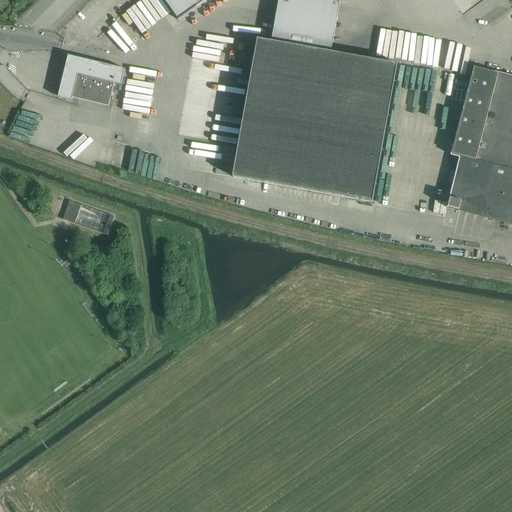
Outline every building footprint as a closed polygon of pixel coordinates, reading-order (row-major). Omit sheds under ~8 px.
[(48,0),(43,0),(24,17),(30,24),(53,4),(48,0)] [(164,0),(178,20),(205,0),(164,0)] [(278,0),(276,15),(271,42),(331,52),(336,25),(340,1),(332,0),(278,0)] [(385,9),(398,2),(397,0),(389,0),(382,4),(385,9)] [(404,22),(407,27),(420,20),(417,14),(404,22)] [(233,177),(372,202),(397,64),(331,52),(271,42),(257,39),(233,177)] [(125,69),(68,55),(58,97),(72,100),(73,97),(108,106),(113,86),(117,87),(118,83),(121,84),(125,69)] [(511,76),(475,66),(451,157),(458,159),(446,208),(511,224),(511,76)] [(5,87),(1,91),(9,98),(13,94),(5,87)] [(64,220),(75,224),(82,205),(70,201),(64,220)]
